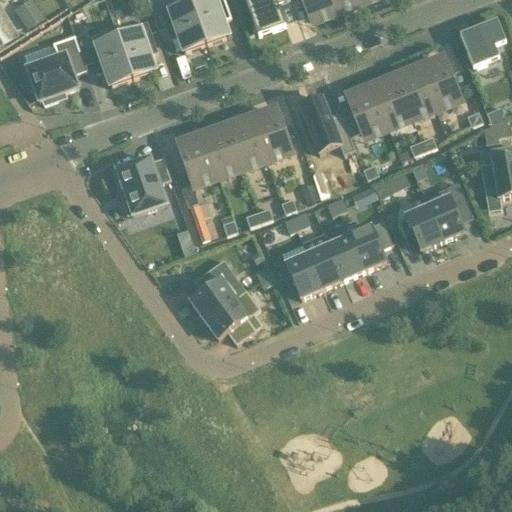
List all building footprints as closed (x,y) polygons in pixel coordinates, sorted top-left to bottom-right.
[(190,2),(207,50),(207,49),(227,42),(229,42),(223,26),(232,23),(223,0),(216,0),(214,1),(213,0),(212,0),(213,1),(193,8),(190,2)] [(275,0),(244,0),(259,40),(286,30),(275,0)] [(301,0),(310,21),(334,12),(329,0),(301,0)] [(358,3),(356,0),(329,0),(334,12),(358,3)] [(27,34),(45,23),(32,2),(13,13),(27,34)] [(206,50),(207,50),(190,2),(189,2),(189,3),(169,10),(169,9),(168,10),(168,11),(152,16),(159,36),(166,33),(170,44),(179,41),(185,58),(186,57),(186,56),(206,49),(206,50)] [(0,51),(19,40),(0,7),(0,51)] [(497,25),(471,36),(460,40),(466,56),(473,73),(499,63),(495,52),(506,47),(497,25)] [(117,36),(116,37),(118,43),(119,43),(133,84),(134,84),(134,83),(154,76),(154,77),(155,77),(149,60),(158,57),(147,26),(138,30),(138,29),(137,29),(137,30),(117,37),(117,36)] [(88,76),(86,70),(81,56),(75,41),(53,49),(58,62),(27,73),(39,107),(43,106),(45,110),(58,105),(57,101),(79,93),(74,81),(88,76)] [(132,84),(133,85),(133,84),(119,43),(118,43),(98,50),(96,50),(97,51),(81,56),(86,70),(93,68),(97,79),(106,76),(111,92),(113,92),(112,91),(132,84)] [(443,64),(419,74),(433,109),(457,99),(443,64)] [(433,109),(419,74),(396,83),(410,118),(433,109)] [(410,118),(396,83),(372,93),(386,128),(410,118)] [(348,102),(362,137),(386,128),(372,93),(348,102)] [(343,160),(355,155),(340,118),(330,122),(323,103),(300,112),(319,159),(340,151),(343,160)] [(501,112),(486,118),(489,123),(489,125),(491,129),(495,127),(506,123),(501,112)] [(289,151),(276,115),(251,124),(264,159),(289,151)] [(483,127),(479,116),(467,121),(472,132),(483,127)] [(509,143),(506,123),(495,127),(498,145),(509,143)] [(264,159),(251,124),(228,132),(240,168),(264,159)] [(240,168),(228,132),(204,141),(216,176),(240,168)] [(192,185),(216,176),(204,141),(179,149),(192,185)] [(437,152),(433,141),(421,146),(426,157),(437,152)] [(410,151),(414,161),(426,157),(421,146),(410,151)] [(511,162),(492,166),(493,169),(480,171),(484,195),(497,192),(499,204),(511,201),(511,162)] [(160,189),(171,185),(163,163),(152,167),(150,163),(116,175),(127,205),(123,207),(128,220),(132,219),(133,222),(167,209),(160,189)] [(379,180),(375,170),(363,174),(367,185),(379,180)] [(386,185),(375,190),(381,203),(392,197),(386,185)] [(304,195),(308,208),(319,204),(315,191),(304,195)] [(443,247),(465,238),(446,193),(424,203),(428,211),(443,247)] [(285,219),(297,215),(293,204),(281,208),(285,219)] [(342,204),(335,207),(339,218),(347,215),(342,204)] [(339,218),(335,207),(326,211),(331,222),(339,218)] [(202,247),(210,244),(198,210),(190,212),(202,247)] [(443,247),(428,211),(406,221),(422,257),(443,247)] [(269,213),(258,217),(261,228),(273,224),(269,213)] [(250,232),(261,228),(258,217),(246,221),(250,232)] [(300,221),(292,224),(297,235),(305,232),(300,221)] [(297,235),(292,224),(285,227),(290,239),(297,235)] [(223,229),(227,241),(238,237),(234,225),(223,229)] [(383,227),(350,241),(365,277),(387,267),(381,255),(393,250),(383,227)] [(365,277),(350,241),(329,250),(344,286),(365,277)] [(306,247),(285,256),(289,267),(310,257),(306,247)] [(329,250),(307,260),(323,295),(344,286),(329,250)] [(323,295),(307,260),(286,269),(301,305),(323,295)] [(260,285),(271,281),(268,273),(257,278),(260,285)] [(196,288),(203,297),(191,306),(205,326),(236,303),(222,283),(215,274),(196,288)] [(274,288),(271,281),(260,285),(263,293),(274,288)] [(255,335),(247,324),(250,322),(236,303),(205,326),(218,345),(229,337),(237,348),(255,335)]
